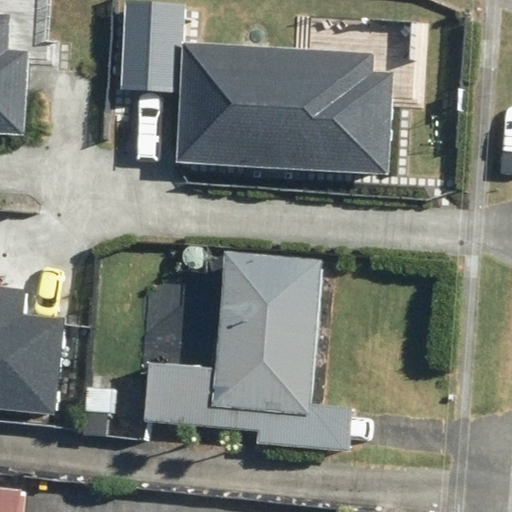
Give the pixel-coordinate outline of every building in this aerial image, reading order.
[(10,16),(0,15),(0,131),(25,133),(30,50),(8,49),(10,16)] [(371,53),(181,44),(176,162),(387,172),(392,72),(371,71),(371,53)] [(271,445),(359,452),(363,410),(326,408),(338,263),(239,255),(230,372),(161,367),(157,425),(271,434),(271,445)] [(0,406),(52,412),(62,318),(26,314),(28,289),(0,286),(0,406)] [(0,511),(28,511),(31,493),(0,490),(0,511)]
